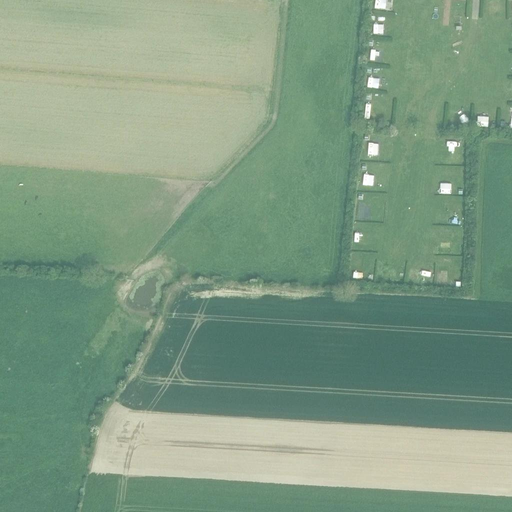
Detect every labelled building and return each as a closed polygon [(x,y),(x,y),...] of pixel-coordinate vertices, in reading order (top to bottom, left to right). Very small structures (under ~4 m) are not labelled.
[(376,84),(377,74),(366,73),(366,83),(376,84)] [(364,100),(364,111),(373,111),(374,101),(364,100)] [(397,101),(396,111),(410,112),(411,102),(397,101)] [(439,115),(439,106),(423,106),(423,115),(439,115)] [(491,115),(491,106),(474,106),(474,114),(491,115)] [(454,108),(453,117),(468,117),(468,109),(454,108)]
